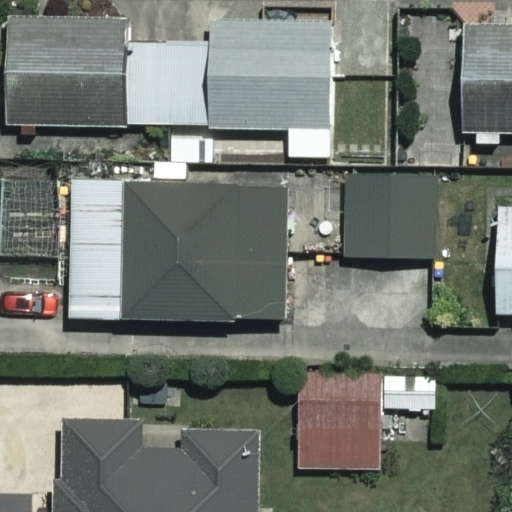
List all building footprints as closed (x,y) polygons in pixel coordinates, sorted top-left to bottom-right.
[(134,48),(134,26),(13,28),(14,138),(293,131),(293,165),(331,165),(331,35),(219,35),(219,47),(134,48)] [(511,37),(464,38),(465,142),(511,141),(511,37)] [(437,183),(350,184),(351,263),(438,262),(437,183)] [(287,195),(76,198),(78,330),(289,327),(287,195)] [(511,218),(502,218),(502,326),(511,326),(511,218)] [(383,377),(303,379),(305,484),(385,482),(383,377)] [(176,464),(148,465),(147,433),(61,435),(63,511),(259,511),(257,444),(175,446),(176,464)]
